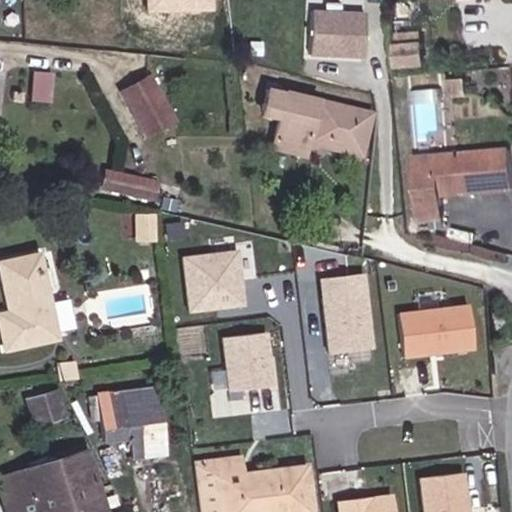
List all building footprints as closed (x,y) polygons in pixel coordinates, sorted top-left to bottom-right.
[(429,19),(428,0),(407,0),(402,0),(404,21),(422,19),(429,19)] [(376,50),(377,6),(325,5),(323,48),(376,50)] [(422,19),(404,21),(406,41),(424,39),(422,19)] [(157,77),(127,93),(154,139),(185,123),(157,77)] [(379,111),(277,87),(271,116),(285,120),(279,147),(319,160),(323,147),(371,158),(379,111)] [(511,149),(423,158),(429,225),(456,224),(453,200),(511,193),(511,149)] [(165,182),(112,170),(108,190),(162,205),(165,182)] [(240,247),(179,251),(183,309),(244,304),(240,247)] [(52,252),(3,262),(13,311),(0,314),(0,316),(10,351),(68,343),(52,252)] [(370,348),(364,270),(317,274),(322,351),(370,348)] [(463,351),(462,304),(395,305),(395,352),(463,351)] [(224,389),(274,382),(266,328),(216,335),(224,389)] [(84,383),(82,368),(65,370),(66,384),(84,383)] [(110,438),(166,432),(159,388),(104,396),(110,438)] [(57,389),(27,389),(27,415),(57,415),(57,389)] [(70,511),(121,499),(108,451),(19,474),(28,511),(70,511)] [(299,511),(301,511),(295,466),(249,473),(247,458),(202,464),(207,511),(299,511)] [(301,511),(324,509),(318,463),(295,466),(301,511)] [(419,511),(466,511),(459,468),(414,475),(419,511)] [(388,511),(386,489),(331,497),(333,511),(388,511)]
